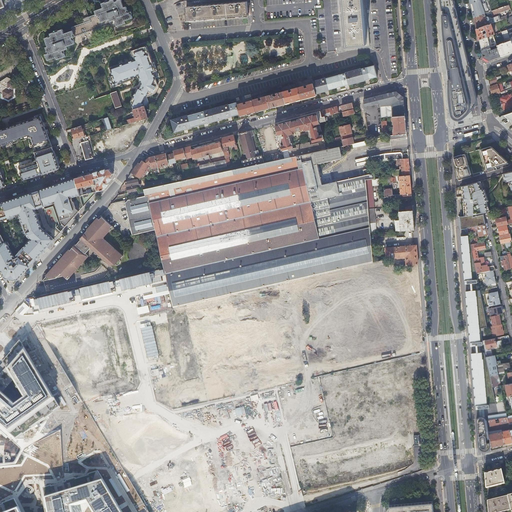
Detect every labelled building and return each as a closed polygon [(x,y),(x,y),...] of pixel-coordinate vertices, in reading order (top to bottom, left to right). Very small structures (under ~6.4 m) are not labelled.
[(88,19),(82,22),(71,26),(72,31),(64,34),(62,29),(50,34),(51,36),(45,39),(48,47),(45,48),(48,54),(45,55),(48,61),(56,58),(57,60),(65,57),(63,51),(66,50),(65,47),(74,44),(72,38),(74,37),(103,26),(102,24),(115,20),(117,26),(125,22),(124,20),(133,16),(130,10),(128,11),(126,5),(123,7),(120,0),(115,0),(114,1),(113,0),(108,0),(101,3),(103,7),(94,11),(95,13),(87,16),(88,19)] [(340,0),(341,10),(343,10),(345,32),(343,32),(344,48),(370,46),(369,35),(368,35),(367,30),(368,30),(368,21),(366,22),(364,8),(367,8),(365,0),(340,0)] [(469,107),(471,106),(467,91),(475,90),(472,75),(470,75),(468,66),(469,66),(464,44),(457,16),(456,17),(454,8),(455,8),(452,0),(441,0),(443,10),(444,10),(444,13),(443,14),(442,16),(442,18),(442,22),(444,26),(444,32),(445,40),(448,61),(449,69),(449,73),(449,72),(448,72),(447,73),(447,74),(447,75),(448,76),(449,76),(450,76),(450,79),(450,85),(450,93),(451,106),(452,115),(455,118),(458,119),(462,118),(465,115),(467,112),(469,107)] [(486,13),(498,8),(495,0),(469,0),(473,17),(484,13),(486,13)] [(249,15),(248,3),(247,1),(186,7),(187,20),(249,15)] [(492,15),(510,9),(508,5),(498,8),(486,13),(487,15),(491,13),(492,15)] [(476,28),(491,23),(493,23),(491,18),(489,19),(488,17),(487,16),(486,17),(485,15),(484,13),(473,17),(476,28)] [(476,28),(479,40),(491,35),(494,34),(491,23),(476,28)] [(500,56),(511,52),(511,45),(507,30),(501,32),(505,42),(503,43),(499,44),(500,44),(497,46),(497,47),(500,56)] [(505,41),(501,32),(495,34),(498,44),(505,41)] [(479,40),(482,50),(490,47),(494,46),(491,35),(479,40)] [(134,109),(149,104),(147,97),(152,95),(158,85),(156,78),(158,77),(147,46),(132,51),(135,59),(129,62),(129,61),(109,68),(112,76),(109,77),(112,84),(115,85),(133,79),(133,77),(139,75),(142,83),(139,88),(138,88),(134,96),(135,99),(132,104),(134,109)] [(488,60),(500,56),(497,47),(491,49),(490,47),(482,50),(483,58),(488,60)] [(313,83),(316,93),(377,77),(374,65),(313,81),(313,83)] [(0,92),(2,93),(2,96),(8,99),(13,96),(12,89),(16,87),(15,82),(5,77),(0,80),(0,92)] [(476,95),(475,90),(467,91),(471,106),(469,107),(467,112),(465,115),(462,118),(458,119),(455,118),(452,115),(451,106),(450,93),(450,85),(450,79),(448,79),(448,89),(448,94),(449,100),(450,107),(450,110),(451,113),(452,116),(453,117),(454,118),(457,119),(459,119),(461,119),(465,117),(470,114),(473,110),(475,106),(477,101),(476,95)] [(498,83),(490,86),(492,96),(511,88),(511,81),(505,84),(507,88),(505,89),(504,90),(501,83),(498,84),(498,83)] [(301,99),(317,95),(316,93),(313,83),(298,87),(301,99)] [(286,104),(301,99),(298,87),(283,92),(286,104)] [(110,93),(115,108),(122,106),(117,91),(110,93)] [(271,108),(286,104),(283,92),(267,96),(271,108)] [(404,98),(395,92),(364,99),(365,107),(380,103),(382,118),(393,117),(405,116),(404,98)] [(499,98),(504,110),(511,106),(511,96),(511,93),(499,98)] [(256,112),(271,108),(267,96),(261,98),(262,100),(261,100),(260,98),(253,100),(256,112)] [(240,114),(240,116),(256,112),(253,100),(246,102),(247,103),(246,104),(245,102),(237,104),(240,114)] [(175,131),(240,114),(237,104),(237,102),(172,120),(175,131)] [(153,105),(153,103),(149,104),(134,109),(137,119),(134,120),(134,118),(127,120),(129,124),(148,118),(145,110),(147,109),(149,108),(150,107),(150,106),(153,105)] [(342,107),(343,111),(353,109),(352,103),(341,106),(341,107),(342,107)] [(328,115),(334,114),(339,113),(337,107),(321,111),(322,117),(325,116),(328,115)] [(326,121),(325,116),(322,117),(321,111),(316,112),(319,123),(326,121)] [(319,123),(316,112),(305,115),(287,120),(275,123),(278,135),(282,134),(285,145),(282,146),(282,147),(283,150),(293,148),(292,143),(291,143),(290,138),(289,135),(291,135),(309,130),(311,129),(311,132),(313,137),(312,138),(313,142),(324,139),(323,136),(323,135),(319,136),(316,125),(319,124),(319,123)] [(45,149),(52,147),(52,146),(52,147),(51,147),(48,140),(49,140),(50,140),(49,140),(49,138),(47,133),(44,126),(43,123),(40,116),(10,126),(6,127),(6,128),(0,129),(0,146),(12,143),(12,142),(27,137),(27,136),(31,138),(30,139),(35,152),(45,149)] [(407,133),(405,116),(393,117),(393,121),(394,121),(395,130),(394,130),(394,135),(407,133)] [(112,129),(108,117),(103,119),(107,130),(112,129)] [(350,125),(340,127),(342,136),(335,138),(336,141),(340,140),(343,139),(353,137),(350,125)] [(85,137),(81,126),(71,129),(74,138),(72,139),(73,141),(85,137)] [(246,154),(248,159),(256,157),(260,155),(259,150),(256,151),(255,147),(255,146),(256,146),(254,146),(253,142),(254,141),(253,141),(252,137),(253,136),(252,136),(250,131),(253,131),(253,130),(247,132),(247,131),(242,132),(242,133),(236,135),(239,134),(241,139),(240,140),(241,140),(242,144),(241,144),(241,145),(242,145),(243,149),(242,149),(242,150),(244,150),(245,154),(244,154),(244,155),(246,154)] [(310,133),(309,130),(291,135),(289,135),(290,138),(292,138),(310,133)] [(224,151),(226,158),(229,157),(230,157),(228,149),(226,148),(225,148),(225,147),(233,145),(235,146),(236,150),(238,149),(234,135),(220,138),(221,141),(224,151)] [(353,137),(343,139),(344,146),(352,144),(354,144),(353,137)] [(81,142),(85,160),(94,158),(89,140),(81,142)] [(370,140),(354,144),(352,144),(353,148),(371,144),(370,140)] [(206,145),(209,155),(224,151),(221,141),(206,145)] [(312,153),(320,151),(319,143),(310,145),(309,142),(297,145),(296,145),(297,148),(289,150),(291,158),(300,156),(312,153)] [(194,157),(194,159),(209,155),(206,145),(192,149),(194,157)] [(186,159),(194,157),(192,149),(191,146),(183,148),(186,158),(186,159)] [(482,149),(488,170),(509,163),(491,146),(482,149)] [(52,147),(35,152),(38,160),(19,166),(23,180),(59,168),(53,150),(52,147)] [(243,168),(166,185),(151,188),(144,190),(145,196),(139,198),(128,200),(125,204),(132,236),(156,230),(164,267),(173,307),(373,263),(372,244),(371,233),(367,180),(376,179),(375,174),(365,176),(323,185),(321,177),(318,164),(343,158),(340,147),(327,150),(320,151),(312,153),(300,156),(291,158),(270,162),(265,163),(249,167),(243,168)] [(177,161),(181,160),(178,150),(173,151),(174,153),(176,160),(177,160),(177,161)] [(158,166),(159,168),(167,165),(167,164),(169,163),(166,154),(166,153),(155,156),(158,166)] [(169,163),(169,164),(175,162),(175,164),(177,164),(176,162),(176,160),(174,153),(170,154),(170,153),(166,154),(169,163)] [(372,162),(394,160),(403,159),(402,153),(393,154),(385,154),(372,157),(372,162)] [(453,157),(460,178),(470,174),(464,154),(453,157)] [(242,162),(242,164),(248,163),(263,158),(262,155),(256,157),(248,159),(242,161),(242,162)] [(152,168),(153,171),(157,170),(156,167),(158,166),(155,156),(149,158),(152,168)] [(140,178),(154,175),(153,171),(152,168),(149,158),(144,162),(142,161),(140,164),(139,163),(137,165),(132,173),(140,178)] [(248,163),(249,167),(265,163),(264,161),(263,158),(248,163)] [(404,159),(403,159),(394,160),(394,166),(402,166),(402,167),(401,167),(401,170),(394,171),(394,177),(411,175),(409,159),(404,159)] [(211,163),(199,165),(201,173),(207,171),(206,170),(227,165),(226,160),(211,163)] [(97,191),(104,189),(114,174),(110,169),(75,178),(80,195),(82,195),(83,195),(81,188),(98,183),(99,184),(98,186),(96,187),(97,191)] [(138,179),(140,178),(132,173),(126,181),(138,179)] [(412,193),(411,175),(394,177),(386,178),(387,183),(390,183),(396,182),(397,184),(394,184),(394,188),(394,189),(399,189),(400,190),(401,190),(401,194),(412,193)] [(0,267),(5,278),(17,279),(54,239),(41,227),(35,209),(37,209),(37,208),(43,206),(44,209),(53,206),(59,224),(56,227),(60,232),(83,207),(80,195),(75,178),(38,190),(39,191),(32,193),(32,192),(0,203),(0,267)] [(138,191),(138,188),(142,187),(142,188),(144,188),(146,187),(145,183),(143,183),(143,182),(139,183),(138,182),(138,179),(126,181),(125,182),(128,193),(138,191)] [(376,179),(367,180),(371,233),(377,233),(376,222),(377,222),(376,216),(373,183),(381,182),(380,179),(376,179)] [(486,211),(488,211),(485,202),(487,202),(483,188),(481,188),(479,181),(464,185),(465,201),(467,201),(468,215),(472,214),(484,211),(486,211)] [(412,193),(401,194),(393,195),(388,195),(388,197),(388,201),(389,201),(401,200),(402,204),(405,203),(405,199),(413,199),(413,198),(412,193)] [(397,231),(415,230),(413,206),(413,205),(406,207),(404,207),(399,209),(400,220),(396,221),(397,231)] [(506,216),(496,218),(498,227),(507,225),(511,223),(511,205),(508,206),(511,219),(507,220),(506,216)] [(472,214),(468,215),(465,216),(464,216),(467,228),(485,224),(483,214),(473,216),(472,214)] [(103,237),(112,227),(101,215),(46,277),(49,280),(59,275),(60,274),(66,280),(69,279),(89,257),(85,254),(90,249),(109,266),(115,265),(116,265),(117,265),(118,265),(119,265),(119,264),(120,264),(120,263),(120,262),(120,261),(119,261),(119,260),(122,257),(103,240),(103,238),(103,237)] [(485,224),(467,228),(468,233),(478,230),(479,236),(487,234),(485,224)] [(500,235),(509,233),(507,225),(498,227),(497,227),(497,231),(498,230),(500,235)] [(511,233),(509,233),(500,235),(501,244),(502,244),(505,243),(510,242),(511,241),(511,233)] [(465,284),(467,284),(470,283),(472,283),(478,283),(478,282),(476,273),(473,259),(472,254),(472,251),(470,245),(470,244),(469,240),(468,236),(464,236),(461,236),(465,273),(466,280),(465,280),(465,284)] [(485,242),(470,245),(472,251),(487,248),(485,242)] [(386,248),(387,260),(393,258),(397,258),(398,259),(404,258),(406,257),(406,265),(418,264),(417,245),(386,248)] [(504,265),(505,270),(510,269),(511,268),(511,259),(511,256),(510,256),(509,252),(507,252),(507,255),(503,256),(500,256),(501,260),(502,265),(504,265)] [(477,259),(473,259),(476,273),(481,272),(493,270),(495,269),(494,265),(488,267),(487,265),(485,265),(484,266),(483,264),(484,264),(483,257),(477,259)] [(493,270),(481,272),(483,280),(485,279),(486,285),(496,283),(493,270)] [(332,337),(336,359),(403,347),(390,274),(323,285),(331,330),(325,331),(326,338),(332,337)] [(483,345),(482,343),(479,329),(480,329),(481,333),(486,332),(485,328),(487,327),(480,290),(473,290),(471,291),(466,291),(470,336),(471,335),(471,342),(470,343),(471,346),(476,346),(478,345),(482,345),(483,345)] [(487,299),(489,306),(500,304),(498,291),(488,293),(489,299),(487,299)] [(247,392),(297,383),(280,293),(138,320),(139,327),(142,327),(144,336),(172,331),(180,376),(226,367),(227,373),(245,369),(246,372),(250,371),(253,384),(246,385),(247,392)] [(163,295),(137,300),(138,306),(158,302),(158,303),(165,302),(163,295)] [(489,309),(491,316),(499,315),(502,314),(503,314),(501,306),(489,309)] [(499,315),(491,316),(493,326),(501,324),(500,316),(499,315)] [(501,324),(493,326),(491,326),(493,336),(499,335),(498,333),(503,332),(501,324)] [(508,335),(485,340),(487,348),(502,345),(502,344),(510,343),(508,335)] [(60,409),(21,343),(10,355),(4,362),(0,366),(0,424),(17,439),(60,409)] [(476,409),(480,409),(489,408),(489,404),(496,403),(492,387),(490,376),(488,366),(486,357),(484,352),(478,353),(476,353),(471,353),(476,398),(477,405),(476,405),(476,409)] [(489,356),(486,357),(488,366),(495,365),(497,365),(500,364),(500,361),(497,362),(495,355),(489,356)] [(495,365),(488,366),(490,376),(499,374),(505,373),(504,368),(510,366),(509,362),(501,364),(500,364),(497,365),(495,365)] [(490,376),(492,387),(501,385),(499,374),(490,376)] [(476,421),(478,446),(478,447),(479,449),(480,450),(482,451),(483,451),(485,452),(487,451),(488,450),(490,449),(490,448),(490,446),(491,446),(489,435),(488,431),(486,420),(486,419),(485,418),(484,417),(482,416),(480,416),(478,417),(477,419),(476,421)] [(486,420),(488,431),(501,429),(502,431),(489,435),(491,446),(491,447),(499,445),(504,443),(505,444),(505,445),(507,445),(507,443),(509,443),(511,442),(511,439),(511,434),(510,430),(507,417),(500,418),(501,422),(500,422),(496,423),(495,419),(494,419),(490,419),(488,420),(486,420)] [(16,447),(25,457),(36,446),(27,437),(16,447)] [(48,468),(51,479),(58,477),(56,467),(48,468)] [(486,488),(505,484),(501,469),(493,471),(485,473),(486,488)] [(0,505),(0,511),(72,511),(72,505),(88,500),(94,511),(123,511),(101,471),(45,487),(49,511),(21,511),(16,500),(0,505)] [(502,511),(511,510),(508,497),(508,496),(487,501),(488,511),(502,511)]
